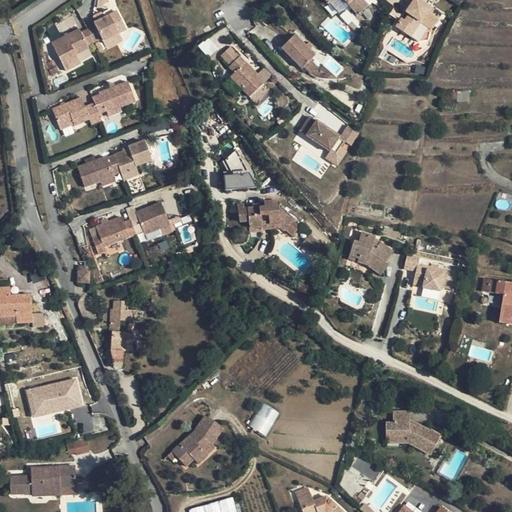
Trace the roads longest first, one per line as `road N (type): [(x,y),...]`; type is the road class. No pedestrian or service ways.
road 1 (residential): [(34,214),(157,511)]
road 2 (residential): [(511,419),(334,334),(311,309),(255,276)]
road 3 (residential): [(0,47),(34,214)]
